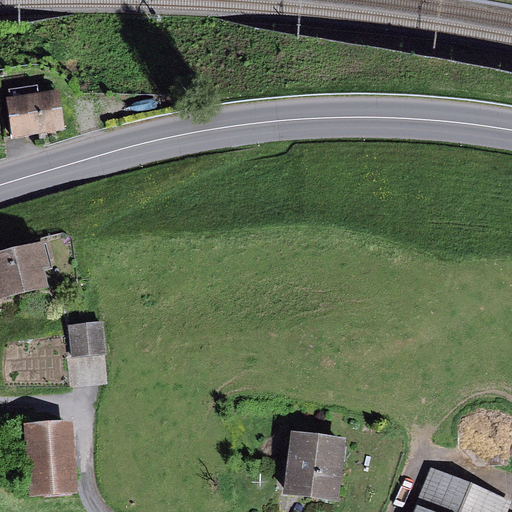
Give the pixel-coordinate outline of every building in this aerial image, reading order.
[(55,98),(7,106),(13,142),(62,134),(55,98)] [(43,245),(0,256),(0,304),(55,291),(43,245)] [(103,324),(68,327),(71,360),(106,357),(103,324)] [(49,426),(26,427),(31,499),(76,496),(72,425),(49,426)] [(348,440),(292,434),(285,497),(341,503),(348,440)] [(511,511),(511,501),(431,469),(413,511),(511,511)]
